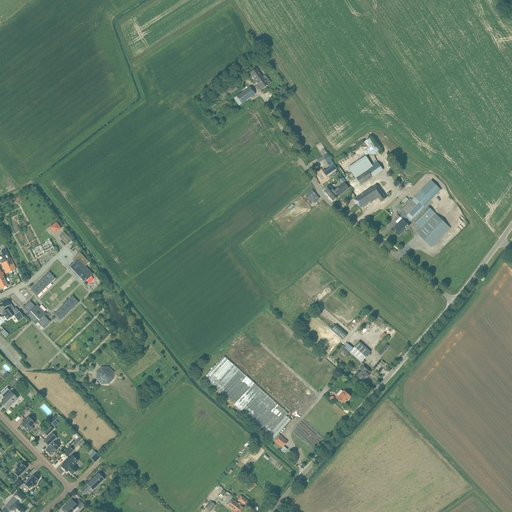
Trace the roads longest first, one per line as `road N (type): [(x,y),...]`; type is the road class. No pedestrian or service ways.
road 1 (unclassified): [(454,301),(329,202),(266,93)]
road 2 (unclassified): [(270,511),(454,301)]
